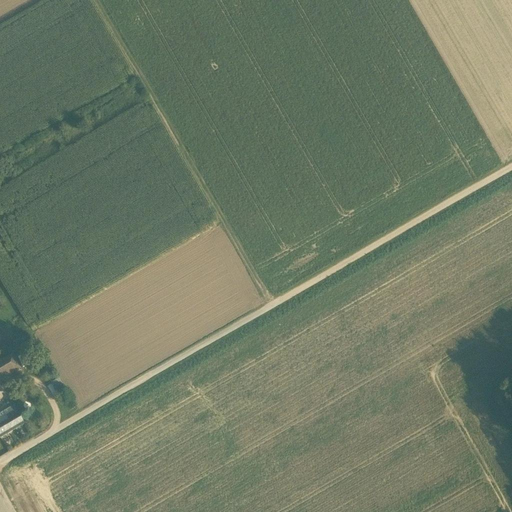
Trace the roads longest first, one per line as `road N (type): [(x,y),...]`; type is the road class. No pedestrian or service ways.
road 1 (track): [(0,462),(511,166)]
road 2 (track): [(94,0),(272,304)]
